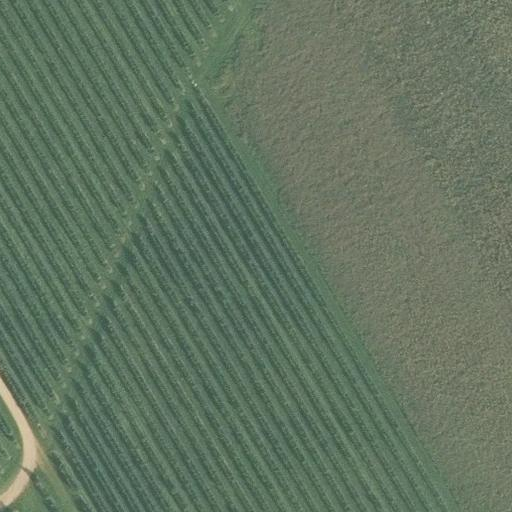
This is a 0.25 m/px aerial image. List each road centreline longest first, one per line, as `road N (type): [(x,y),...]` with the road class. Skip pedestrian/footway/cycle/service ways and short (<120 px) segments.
road 1 (track): [(238,0),(214,38),(31,471),(0,501)]
road 2 (track): [(67,511),(0,397)]
